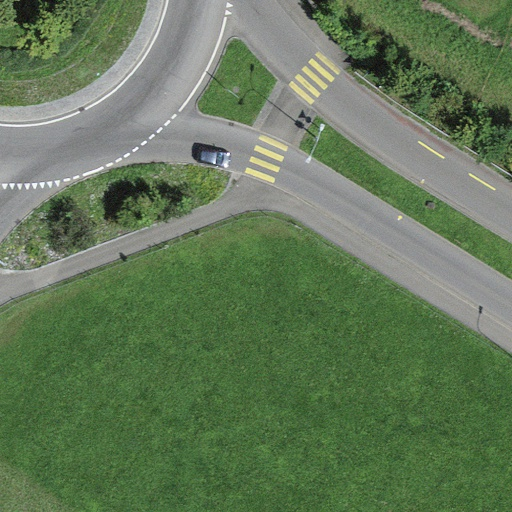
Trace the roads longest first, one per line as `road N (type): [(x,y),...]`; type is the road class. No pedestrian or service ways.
road 1 (primary): [(122,125),(306,180),(511,308)]
road 2 (primary): [(511,222),(355,118),(236,0)]
road 3 (primary): [(122,125),(165,83),(192,31),(197,0)]
